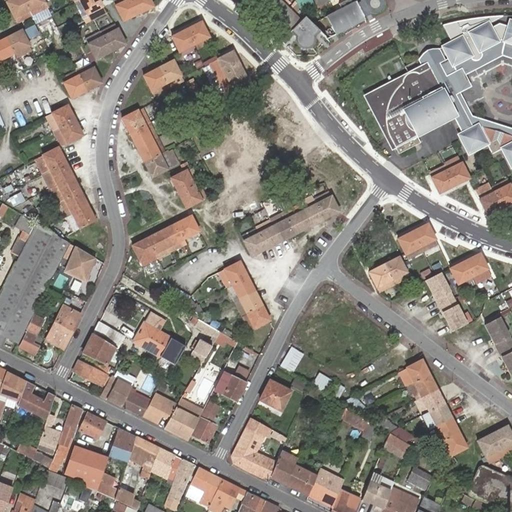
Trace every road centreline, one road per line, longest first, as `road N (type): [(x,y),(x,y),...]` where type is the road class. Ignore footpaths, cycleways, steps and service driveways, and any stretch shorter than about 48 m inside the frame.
road 1 (residential): [(179,0),(113,98),(103,150),(120,228),(118,266),(57,386)]
road 2 (residential): [(324,266),(511,407)]
road 3 (residential): [(214,465),(324,266)]
road 4 (residential): [(57,386),(214,465)]
road 5 (residential): [(511,246),(387,181)]
road 6 (residential): [(387,181),(338,137),(297,82)]
road 7 (residential): [(409,14),(297,82)]
road 8 (residential): [(297,82),(206,0)]
